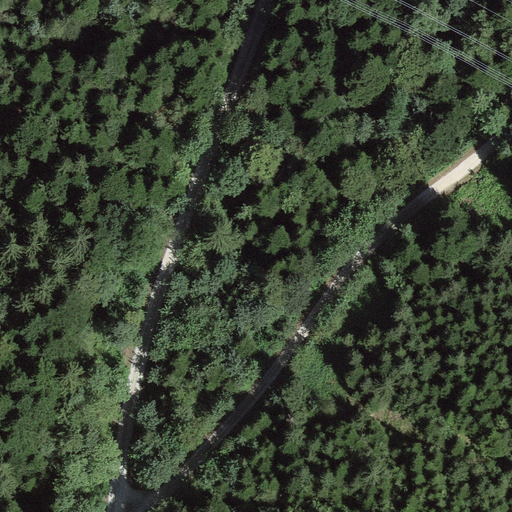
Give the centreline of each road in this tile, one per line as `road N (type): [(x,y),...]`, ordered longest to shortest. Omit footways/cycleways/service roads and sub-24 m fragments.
road 1 (track): [(313,320),(390,224),(511,117)]
road 2 (track): [(131,511),(223,430),(313,320)]
road 3 (track): [(116,511),(126,414),(165,268)]
road 4 (track): [(261,0),(183,205)]
